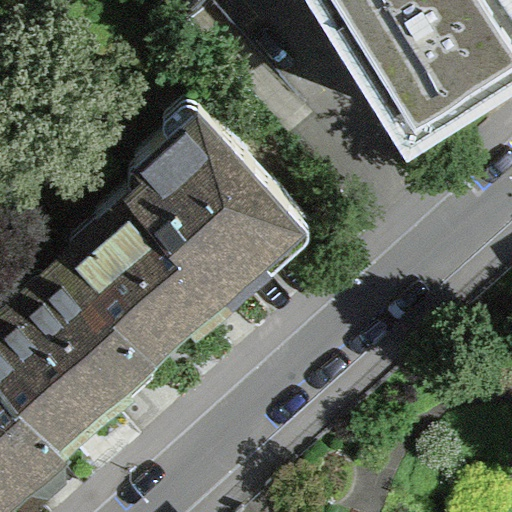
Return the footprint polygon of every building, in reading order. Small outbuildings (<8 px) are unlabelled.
[(0,0),(0,47),(56,9),(49,0),(0,0)] [(511,0),(337,0),(410,117),(431,104),(511,53),(511,0)] [(135,147),(145,159),(128,174),(231,289),(247,275),(312,217),(199,90),(135,147)] [(104,213),(67,246),(70,250),(153,343),(168,330),(189,311),(197,320),(231,289),(128,174),(95,204),(104,213)] [(8,306),(0,297),(0,366),(64,439),(93,413),(133,377),(125,368),(153,343),(70,250),(8,306)] [(0,496),(9,488),(30,469),(33,472),(47,474),(63,459),(63,445),(61,442),(64,439),(0,366),(0,496)]
